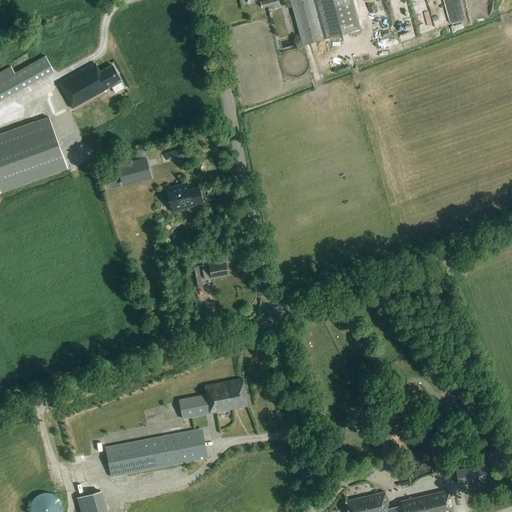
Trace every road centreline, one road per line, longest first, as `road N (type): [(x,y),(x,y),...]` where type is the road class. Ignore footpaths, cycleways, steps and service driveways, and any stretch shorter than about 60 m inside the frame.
road 1 (tertiary): [(272,316),(204,0)]
road 2 (unclassified): [(272,316),(511,227)]
road 3 (tertiary): [(308,511),(272,316)]
